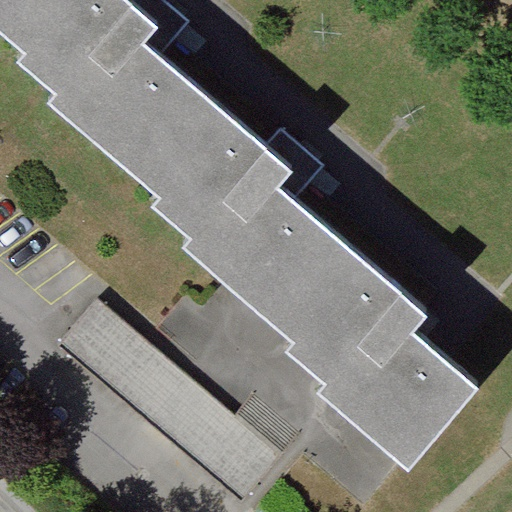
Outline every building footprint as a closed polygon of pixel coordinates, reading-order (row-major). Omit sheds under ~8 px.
[(138,0),(2,0),(0,3),(0,17),(32,46),(26,53),(66,87),(58,96),(140,164),(207,84),(146,31),(158,17),(138,0)] [(296,158),(207,84),(140,164),(169,188),(163,195),(201,227),(192,237),(268,303),(337,224),(281,177),(296,158)] [(337,224),(268,303),(303,334),(297,341),(337,374),(329,383),(418,458),(485,378),(420,323),(435,305),(337,224)] [(87,314),(48,360),(230,511),(238,511),(274,471),(87,314)] [(242,405),(277,439),(292,423),(257,389),(242,405)]
